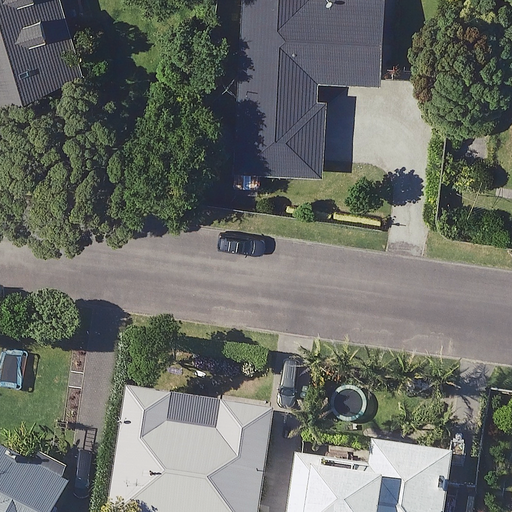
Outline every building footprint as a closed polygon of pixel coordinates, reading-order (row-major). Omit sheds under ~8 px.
[(0,0),(0,93),(77,71),(56,0),(0,0)] [(243,0),(236,168),(317,171),(321,78),(376,81),(380,0),(243,0)] [(484,122),(451,122),(452,169),(484,168),(484,122)] [(255,511),(269,421),(128,400),(111,511),(255,511)] [(440,511),(447,462),(361,451),(359,464),(297,456),(289,511),(440,511)] [(29,466),(0,452),(0,511),(52,511),(69,477),(32,459),(29,466)]
